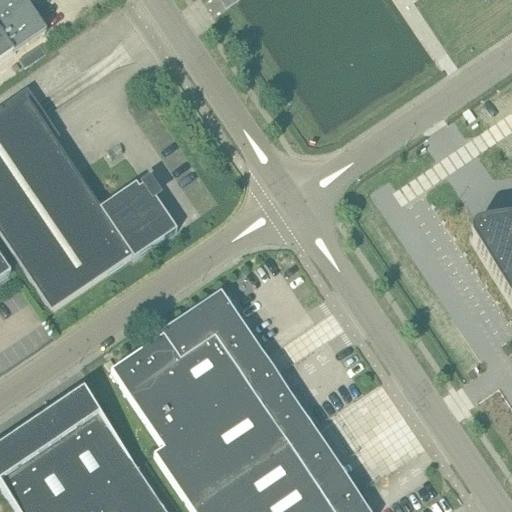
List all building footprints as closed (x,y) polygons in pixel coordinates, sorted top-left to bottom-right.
[(0,0),(0,64),(13,56),(12,55),(44,34),(21,0),(0,0)] [(43,58),(37,49),(17,63),(23,71),(43,58)] [(138,191),(135,187),(99,211),(27,105),(0,123),(0,240),(50,315),(131,260),(133,263),(176,234),(153,199),(152,199),(144,187),(138,191)] [(469,239),(469,240),(469,241),(469,242),(470,243),(470,244),(470,245),(471,245),(511,310),(511,223),(506,224),(489,227),(479,228),(478,228),(477,229),(476,229),(475,229),(475,230),(474,230),(473,231),(472,232),(471,233),(471,234),(470,235),(470,236),(469,237),(469,238),(469,239)] [(272,374),(255,349),(258,348),(224,298),(110,375),(160,449),(248,390),(272,374)] [(272,374),(248,390),(160,449),(163,453),(153,459),(188,511),(227,511),(322,448),(311,432),(314,430),(289,393),(286,395),(272,374)] [(49,418),(52,422),(103,497),(136,474),(83,395),(49,418)] [(79,511),(103,497),(52,422),(49,418),(15,441),(62,511),(79,511)] [(0,485),(17,511),(62,511),(15,441),(0,450),(0,485)] [(368,511),(350,485),(348,486),(322,448),(227,511),(368,511)] [(161,511),(136,474),(103,497),(79,511),(161,511)]
